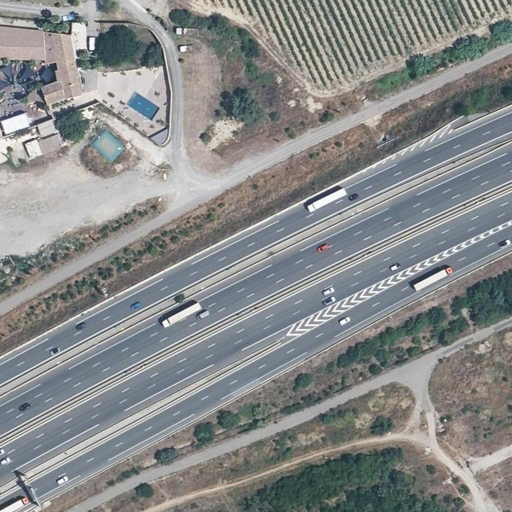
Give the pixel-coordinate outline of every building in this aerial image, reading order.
[(0,121),(0,118),(0,59),(46,60),(47,65),(59,63),(60,70),(57,71),(60,82),(30,93),(28,99),(30,104),(38,101),(40,106),(41,107),(42,108),(67,99),(82,95),(71,35),(14,30),(0,28),(0,139),(2,139),(0,121)] [(3,121),(6,134),(31,128),(27,115),(3,121)] [(74,140),(70,128),(62,131),(66,142),(74,140)] [(107,129),(92,144),(111,163),(126,149),(107,129)] [(169,133),(169,129),(151,138),(159,145),(162,144),(166,141),(168,138),(169,133)] [(58,135),(38,142),(43,154),(63,146),(58,135)] [(10,148),(15,162),(38,154),(33,140),(10,148)] [(237,393),(254,383),(251,377),(233,387),(237,393)] [(218,403),(235,394),(231,388),(215,397),(218,403)]
